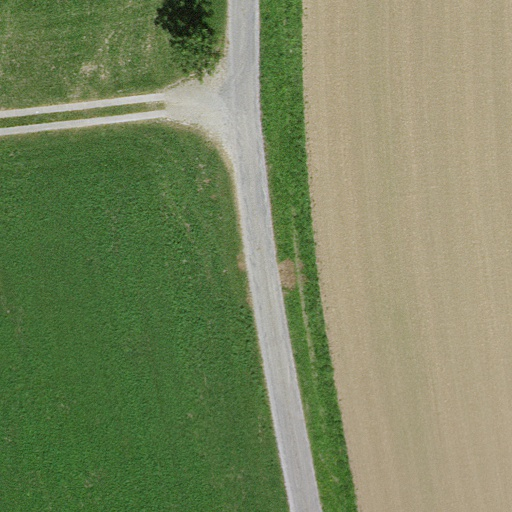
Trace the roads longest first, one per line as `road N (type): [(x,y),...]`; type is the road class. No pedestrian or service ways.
road 1 (track): [(244,0),(241,98),(310,511)]
road 2 (track): [(0,124),(241,98)]
